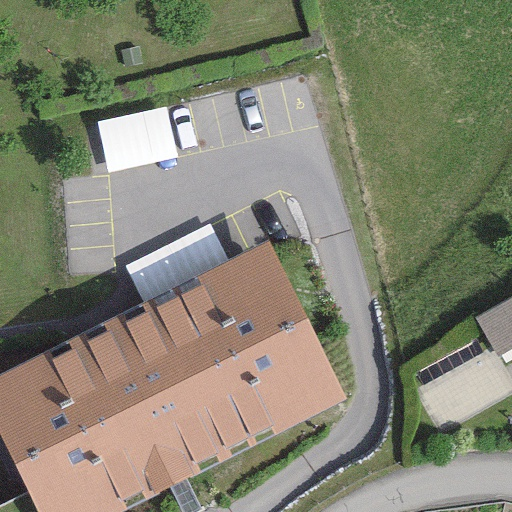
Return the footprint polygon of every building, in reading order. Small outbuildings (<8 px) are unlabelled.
[(166,99),(96,117),(109,168),(179,150),(166,99)] [(142,293),(229,258),(214,221),(127,257),(142,293)] [(0,403),(56,511),(109,511),(331,397),(259,259),(0,393),(0,403)] [(511,337),(511,284),(475,305),(497,345),(511,337)] [(447,424),(511,390),(511,388),(492,350),(426,384),(447,424)]
